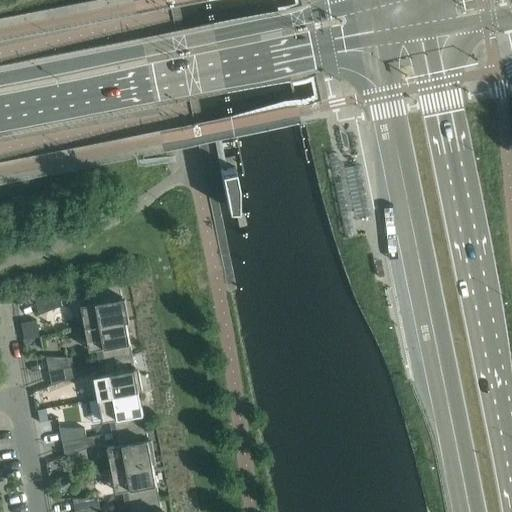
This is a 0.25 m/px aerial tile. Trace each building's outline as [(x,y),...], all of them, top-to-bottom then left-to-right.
[(220,170),(228,210),(241,207),(241,196),(235,167),(220,170)] [(91,304),(81,306),(85,328),(126,321),(129,320),(125,297),(122,298),(119,285),(89,290),(91,304)] [(60,296),(36,300),(39,315),(62,306),(60,296)] [(36,320),(21,323),(24,339),(39,336),(36,320)] [(89,351),(100,349),(102,362),(132,356),(126,321),(85,328),(89,351)] [(104,374),(94,376),(98,399),(139,391),(142,391),(138,368),(135,369),(132,356),(102,362),(104,374)] [(72,358),(46,357),(49,372),(73,367),(72,358)] [(52,386),(75,377),(73,367),(49,372),(52,386)] [(102,421),(113,419),(115,432),(145,427),(139,391),(98,399),(102,421)] [(118,445),(107,447),(111,470),(152,462),(156,462),(151,439),(148,440),(145,427),(115,432),(118,445)] [(86,438),(85,428),(59,428),(62,443),(86,438)] [(104,434),(86,438),(62,443),(65,457),(105,440),(104,434)] [(116,492),(126,490),(128,503),(159,498),(152,462),(111,470),(116,492)] [(130,511),(164,511),(165,510),(161,510),(159,498),(128,503),(130,511)] [(98,499),(73,499),(74,511),(81,511),(100,509),(98,499)]
